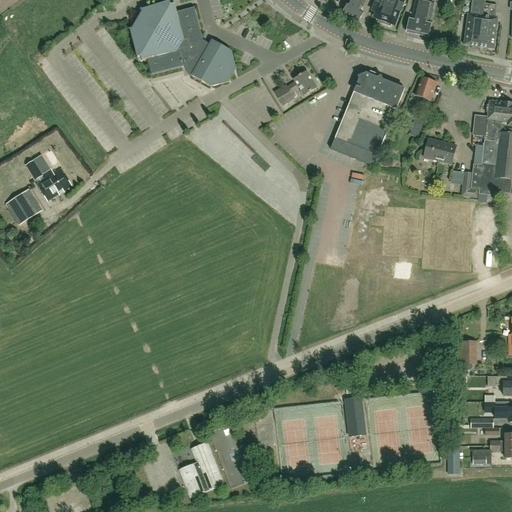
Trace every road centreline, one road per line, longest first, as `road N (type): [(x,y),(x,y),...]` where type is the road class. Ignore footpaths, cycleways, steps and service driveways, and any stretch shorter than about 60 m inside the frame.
road 1 (residential): [(0,485),(511,281)]
road 2 (primary): [(511,77),(384,50),(301,10)]
